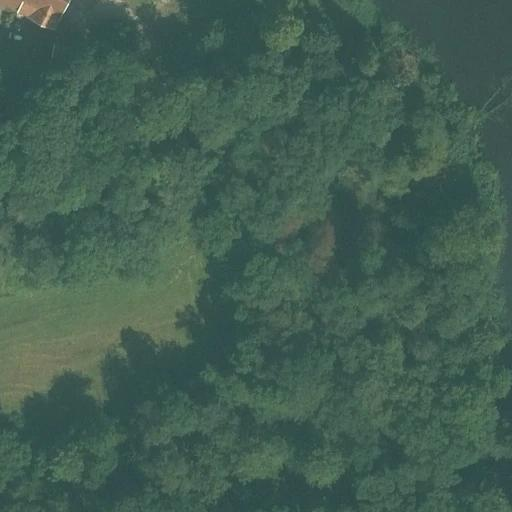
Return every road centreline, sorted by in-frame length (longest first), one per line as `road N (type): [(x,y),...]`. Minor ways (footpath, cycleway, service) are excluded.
road 1 (track): [(430,494),(188,84),(127,26),(112,0)]
road 2 (track): [(438,511),(430,494),(450,478),(456,460),(454,363),(470,355),(511,372)]
